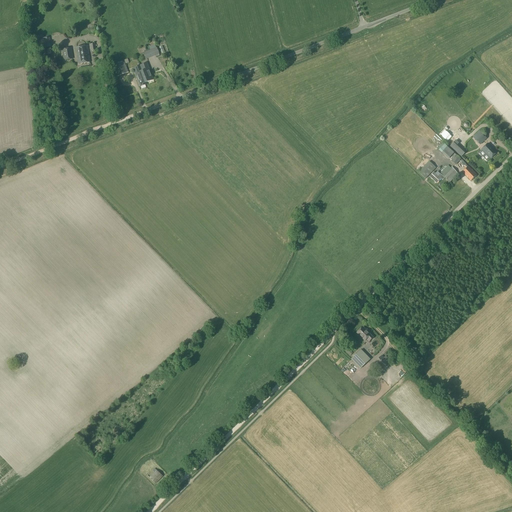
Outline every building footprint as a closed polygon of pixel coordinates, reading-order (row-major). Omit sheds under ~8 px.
[(75,48),(78,64),(90,62),(87,46),(75,48)] [(62,50),(64,61),(72,59),(70,48),(62,50)] [(152,56),(158,54),(156,48),(149,51),(152,56)] [(122,63),(116,66),(119,76),(126,73),(122,63)] [(143,65),(140,66),(146,83),(152,80),(147,66),(144,67),(143,65)] [(146,83),(140,66),(136,68),(137,70),(134,71),(140,87),(145,85),(144,83),(146,83)] [(154,80),(163,77),(161,71),(156,73),(156,76),(153,77),(154,80)] [(473,138),(476,140),(482,134),(479,131),(473,138)] [(476,140),(480,145),(486,138),(482,134),(476,140)] [(441,151),(454,164),(459,159),(447,145),(441,151)] [(457,145),(453,148),(463,160),(467,156),(457,145)] [(483,151),(488,156),(488,155),(491,158),(496,153),(494,150),(490,145),(483,151)] [(455,166),(459,169),(464,163),(460,160),(455,166)] [(421,175),(425,179),(436,168),(432,164),(421,175)] [(462,172),(471,181),(477,175),(468,166),(462,172)] [(443,175),(449,183),(458,174),(451,167),(443,175)] [(357,333),(365,341),(366,339),(369,342),(373,338),(363,327),(357,333)] [(351,359),(361,369),(370,360),(361,350),(351,359)] [(390,365),(384,358),(382,356),(376,362),(384,371),(390,365)] [(380,387),(380,386),(380,384),(379,382),(378,381),(377,380),(375,378),(374,378),(372,377),(371,377),(368,377),(367,378),(366,378),(364,380),(363,381),(362,383),(362,385),(361,386),(362,388),(362,390),(363,391),(364,393),(365,394),(367,395),(369,395),(370,396),(372,395),(374,395),(376,394),(377,393),(378,392),(379,390),(380,388),(380,387)] [(150,478),(155,484),(163,477),(157,471),(150,478)]
